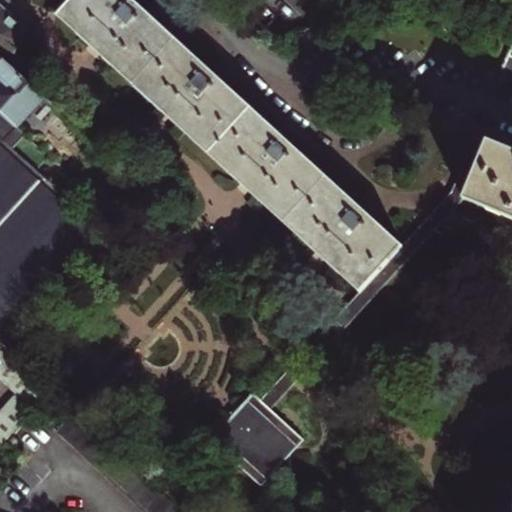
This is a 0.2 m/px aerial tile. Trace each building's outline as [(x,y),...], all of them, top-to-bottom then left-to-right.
[(363,294),(404,248),(243,100),(133,0),(72,0),(58,16),(363,294)] [(0,55),(5,61),(24,40),(22,27),(3,9),(0,6),(0,55)] [(511,49),(502,75),(511,78),(511,49)] [(45,97),(5,61),(0,55),(0,138),(5,142),(37,172),(51,157),(18,128),(45,97)] [(467,199),(490,141),(477,136),(455,192),(404,248),(363,294),(373,303),(467,199)] [(5,142),(0,138),(0,341),(14,355),(116,244),(37,172),(5,142)] [(511,511),(511,149),(490,141),(467,199),(511,216),(511,511)] [(373,303),(363,294),(265,402),(275,411),(373,303)] [(34,412),(53,391),(14,355),(0,341),(0,380),(15,394),(0,410),(0,449),(5,444),(13,436),(34,412)] [(53,391),(34,412),(47,425),(67,403),(53,391)] [(265,402),(257,395),(214,443),(265,489),(309,441),(275,411),(265,402)] [(144,511),(185,511),(74,410),(56,430),(144,511)] [(13,436),(5,444),(11,449),(19,441),(13,436)] [(191,500),(172,482),(165,489),(184,506),(191,500)]
